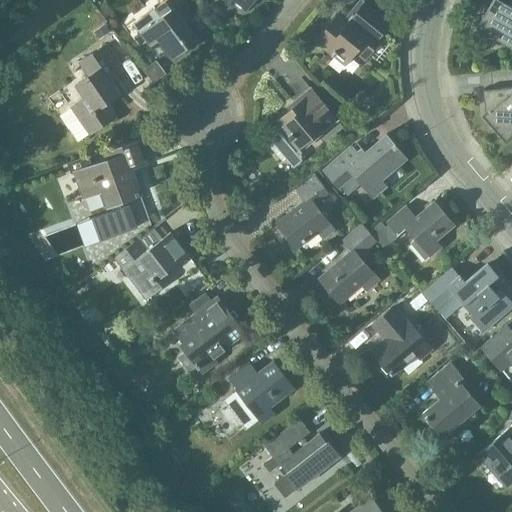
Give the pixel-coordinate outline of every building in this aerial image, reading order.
[(151,47),(158,41),(172,60),(199,39),(185,21),(194,14),(182,0),(167,0),(155,9),(161,18),(140,34),(151,47)] [(234,0),(246,10),(254,0),(234,0)] [(482,22),(478,28),(480,29),(479,37),(501,40),(511,47),(511,46),(511,0),(509,0),(506,6),(495,0),(494,0),(490,8),(484,7),(482,22)] [(345,23),(339,18),(338,17),(337,17),(336,17),(336,18),(330,25),(328,24),(320,33),(322,34),(316,42),(334,57),(336,54),(347,63),(355,52),(364,60),(369,54),(382,39),(382,38),(379,36),(389,24),(362,2),(345,23)] [(72,108),(90,135),(116,117),(107,103),(120,94),(111,81),(124,72),(106,46),(80,64),(89,77),(76,86),(85,99),(72,108)] [(484,116),(506,141),(511,135),(511,69),(491,71),(492,89),(483,90),(485,111),(488,111),(488,112),(484,116)] [(337,121),(311,89),(294,103),(296,106),(279,121),(278,123),(278,125),(298,149),(316,134),(318,137),(337,121)] [(362,158),(353,147),(324,172),(338,188),(354,176),(373,199),(386,187),(381,181),(405,160),(395,149),(397,147),(388,136),(362,158)] [(85,198),(99,193),(105,208),(140,195),(131,170),(146,164),(138,143),(104,155),(107,162),(76,173),(85,198)] [(278,224),(296,248),(318,231),(323,238),(334,230),(314,205),(328,194),(313,175),(293,188),(305,203),(278,224)] [(415,219),(406,207),(387,223),(398,235),(406,228),(417,240),(412,244),(425,261),(441,247),(435,241),(454,225),(435,202),(415,219)] [(357,258),(376,242),(361,224),(342,241),(352,252),(320,279),(340,302),(362,283),(367,290),(377,282),(357,258)] [(158,281),(189,257),(171,233),(147,252),(138,240),(115,259),(147,300),(163,288),(158,281)] [(480,310),(491,324),(511,306),(511,303),(493,281),(498,277),(488,264),(465,283),(460,277),(458,278),(450,269),(423,293),(435,308),(454,292),(474,316),(480,310)] [(189,306),(196,315),(184,324),(193,336),(180,346),(202,374),(217,362),(214,357),(246,333),(218,298),(212,303),(206,294),(189,306)] [(373,325),(386,340),(372,352),(392,375),(416,354),(420,359),(432,349),(408,321),(407,322),(394,307),(373,325)] [(511,334),(507,328),(483,349),(502,371),(511,361),(511,334)] [(294,389),(273,362),(257,374),(249,364),(229,379),(237,389),(236,390),(238,392),(226,401),(247,428),(258,419),(262,424),(274,415),(269,408),(294,389)] [(443,397),(424,414),(443,436),(479,406),(467,391),(470,388),(450,365),(430,382),(443,397)] [(511,410),(507,415),(511,420),(511,426),(477,456),(487,468),(491,465),(510,486),(511,484),(511,410)] [(282,464),(288,472),(285,474),(297,489),(340,456),(328,441),(326,442),(320,434),(307,443),(303,438),(310,432),(300,419),(264,446),(280,466),(282,464)] [(382,511),(372,498),(354,511),(382,511)]
